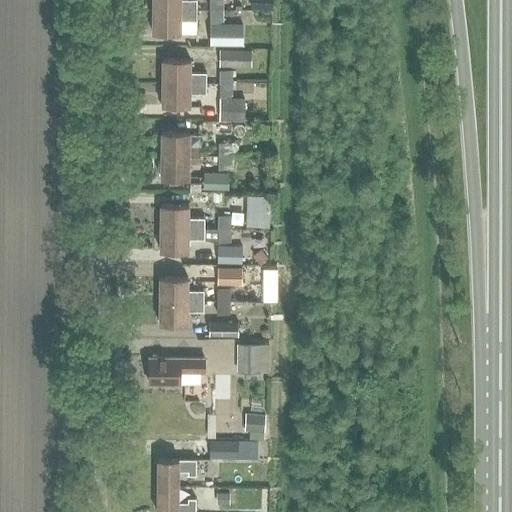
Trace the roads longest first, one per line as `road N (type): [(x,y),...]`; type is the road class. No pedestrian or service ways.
road 1 (residential): [(95,511),(100,0)]
road 2 (trunk): [(455,0),(495,409)]
road 3 (trunk): [(495,409),(500,0)]
